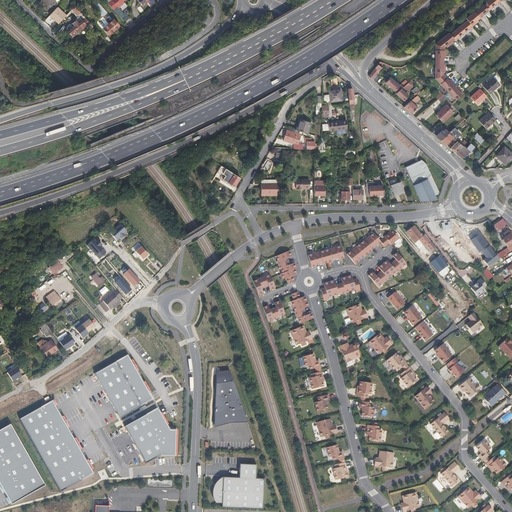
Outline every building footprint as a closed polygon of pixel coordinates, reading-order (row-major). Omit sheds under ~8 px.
[(110,0),(107,2),(112,8),(121,0),(110,0)] [(492,10),(496,7),(498,5),(497,4),(499,2),(497,0),(488,0),(485,3),(491,9),(492,10)] [(106,12),(96,1),(91,4),(101,16),(113,30),(118,26),(113,18),(110,21),(104,14),(106,12)] [(92,25),(74,5),(71,8),(78,16),(75,18),(76,20),(73,22),(75,25),(68,31),(73,36),(85,25),(88,29),(92,25)] [(488,11),(483,5),(474,12),(480,18),(482,16),(483,17),(489,12),(488,11)] [(58,23),(65,15),(56,7),(49,14),(58,23)] [(480,18),(474,12),(466,19),(467,20),(472,26),(478,21),(477,20),(480,18)] [(113,30),(101,16),(99,18),(105,25),(102,27),(108,34),(113,30)] [(471,30),(470,29),(472,26),(467,20),(458,27),(465,35),(471,30)] [(459,40),(461,38),(465,35),(458,27),(450,34),(454,39),(455,41),(458,39),(459,40)] [(451,42),(454,39),(450,34),(449,33),(440,40),(445,46),(447,48),(452,43),(451,42)] [(445,46),(440,40),(435,44),(443,48),(445,46)] [(445,58),(445,50),(443,50),(435,50),(435,61),(443,61),(443,58),(445,58)] [(445,72),(445,65),(443,65),(443,61),(435,61),(435,72),(443,72),(445,72)] [(370,77),(380,65),(377,63),(367,74),(370,77)] [(440,84),(446,79),(443,75),(435,79),(440,84)] [(352,102),(350,87),(351,87),(350,81),(344,76),(344,77),(344,82),(348,108),(352,108),(351,102),(352,102)] [(395,91),(406,81),(403,78),(398,83),(397,81),(396,82),(392,78),(391,78),(388,76),(384,81),(395,91)] [(489,94),(500,85),(493,77),(483,86),(489,94)] [(455,85),(450,80),(448,81),(446,79),(440,84),(448,92),(454,86),(455,85)] [(403,90),(410,84),(409,83),(407,80),(406,81),(395,91),(394,91),(401,98),(406,93),(403,90)] [(463,93),(457,87),(456,89),(454,86),(448,92),(455,100),(463,93)] [(338,97),(337,89),(326,90),(326,98),(338,97)] [(436,97),(441,93),(436,89),(435,90),(436,92),(433,95),(435,98),(436,97)] [(477,105),(487,96),(480,89),(470,97),(477,105)] [(415,105),(412,102),(418,97),(415,93),(413,95),(401,105),(409,112),(415,105)] [(452,110),(449,107),(450,106),(447,103),(446,104),(444,102),(439,107),(440,108),(434,113),(440,120),(446,115),(452,110)] [(486,129),(495,121),(488,113),(479,121),(486,129)] [(345,125),(344,116),(326,118),(327,127),(345,125)] [(305,131),(308,121),(297,117),(294,128),(305,131)] [(461,129),(454,123),(452,125),(459,131),(461,129)] [(453,138),(459,131),(452,125),(447,130),(439,138),(444,143),(450,136),(453,138)] [(439,138),(447,130),(443,126),(440,129),(440,128),(434,134),(439,138)] [(285,128),(282,138),(292,142),(292,141),(296,142),(299,133),(295,132),(295,131),(285,128)] [(483,139),(476,132),(472,135),(479,143),(483,139)] [(453,151),(461,143),(463,140),(461,138),(459,141),(456,138),(448,146),(453,151)] [(312,148),(313,139),(305,139),(305,147),(312,148)] [(468,149),(464,145),(461,143),(453,151),(460,157),(468,149)] [(505,164),(511,156),(511,153),(504,147),(496,156),(505,164)] [(410,181),(419,200),(435,198),(434,196),(437,194),(438,191),(424,162),(420,158),(403,165),(410,181)] [(238,176),(220,165),(216,171),(219,173),(221,171),(224,173),(222,178),(233,185),(238,176)] [(307,178),(294,178),(293,187),(307,187),(307,178)] [(398,181),(389,185),(392,194),(401,191),(398,181)] [(275,193),(275,183),(259,183),(259,193),(275,193)] [(323,193),(323,185),(312,184),(312,193),(323,193)] [(381,194),(380,185),(363,186),(363,196),(373,195),(381,194)] [(340,188),(340,199),(348,199),(348,190),(347,190),(347,188),(340,188)] [(361,199),(361,190),(351,190),(351,199),(361,199)] [(499,230),(507,224),(502,219),(494,225),(499,230)] [(414,242),(422,236),(414,226),(407,232),(414,242)] [(392,230),(389,233),(384,237),(389,242),(390,245),(399,238),(392,230)] [(511,250),(511,236),(508,230),(503,233),(502,232),(501,233),(500,238),(502,239),(508,248),(499,254),(497,252),(495,253),(499,259),(511,250)] [(370,250),(376,245),(377,246),(381,243),(379,241),(373,233),(369,236),(362,240),(363,241),(355,247),(355,246),(348,251),(349,252),(345,255),(353,265),(357,262),(357,261),(362,256),(363,257),(371,251),(370,250)] [(427,236),(426,236),(422,239),(431,251),(436,248),(427,236)] [(389,242),(384,237),(379,241),(381,243),(384,246),(389,242)] [(142,246),(136,251),(143,260),(149,255),(142,246)] [(342,259),(338,247),(334,248),(326,250),(318,253),(317,252),(310,255),(306,256),(309,268),(309,269),(314,267),(314,266),(321,264),(321,265),(330,262),(337,260),(342,259)] [(291,265),(288,258),(293,257),(291,251),(277,257),(279,262),(278,262),(281,270),(281,269),(283,273),(281,274),(283,279),(286,278),(289,285),(295,282),(293,276),(297,274),(296,269),(297,269),(295,263),(291,265)] [(397,253),(393,256),(392,256),(395,260),(389,265),(386,261),(378,268),(380,272),(374,276),(372,272),(367,276),(376,287),(380,284),(381,284),(387,279),(386,279),(395,272),(395,273),(402,268),(401,267),(405,264),(397,253)] [(438,273),(446,266),(439,256),(430,263),(438,273)] [(57,266),(60,264),(56,260),(48,267),(51,272),(53,270),(54,271),(58,268),(57,266)] [(472,264),(459,271),(462,276),(475,270),(472,264)] [(129,268),(123,274),(134,285),(140,279),(129,268)] [(95,273),(91,276),(98,285),(105,280),(102,276),(99,278),(95,273)] [(121,276),(115,282),(126,294),(132,289),(121,276)] [(258,296),(263,294),(263,292),(262,290),(269,287),(269,289),(270,291),(276,289),(270,276),(265,278),(265,277),(258,280),(258,281),(253,283),(258,296)] [(321,283),(323,288),(318,289),(322,302),(326,300),(326,298),(336,295),(336,296),(344,294),(343,293),(353,290),(354,293),(359,292),(355,279),(351,280),(350,276),(339,279),(341,283),(334,285),(332,280),(321,283)] [(485,290),(483,287),(486,285),(481,279),(477,282),(477,283),(471,288),(477,296),(485,290)] [(112,292),(119,300),(122,297),(115,289),(112,292)] [(110,290),(101,298),(103,300),(110,309),(113,311),(122,303),(119,300),(112,292),(110,290)] [(398,290),(388,299),(397,310),(407,301),(398,290)] [(306,296),(302,298),(299,292),(292,295),(295,301),(292,302),(296,312),(295,312),(298,319),(299,319),(301,324),(315,318),(313,313),(308,315),(306,308),(310,306),(306,296)] [(52,297),(48,300),(52,305),(59,300),(56,294),(55,295),(54,293),(50,295),(52,297)] [(110,309),(103,300),(99,304),(106,312),(110,309)] [(286,315),(280,301),(275,303),(276,307),(277,308),(270,310),(269,309),(268,306),(263,308),(268,322),(273,320),(273,321),(281,318),(280,317),(286,315)] [(42,303),(38,307),(42,312),(47,309),(42,303)] [(366,318),(363,310),(360,311),(357,304),(344,309),(346,315),(350,324),(354,322),(355,325),(359,324),(358,321),(366,318)] [(421,318),(411,306),(403,313),(410,322),(409,322),(411,325),(421,318)] [(486,328),(476,316),(471,321),(475,325),(474,326),(472,326),(469,328),(475,336),(477,336),(481,333),(481,332),(486,328)] [(95,318),(90,321),(95,327),(99,325),(95,318)] [(88,319),(82,323),(88,332),(94,327),(88,319)] [(423,322),(415,329),(425,341),(433,335),(423,322)] [(45,323),(40,326),(46,336),(51,333),(45,323)] [(82,323),(75,328),(83,338),(89,334),(88,332),(82,323)] [(310,331),(307,332),(305,326),(291,331),(297,346),(302,344),(303,347),(307,345),(306,342),(314,339),(310,331)] [(385,337),(383,339),(378,334),(367,343),(377,355),(381,352),(382,354),(386,352),(384,349),(390,344),(385,337)] [(69,336),(60,341),(65,349),(74,344),(69,336)] [(511,357),(511,343),(510,342),(511,341),(508,337),(499,345),(508,355),(509,355),(511,358),(511,357)] [(51,339),(41,346),(47,355),(57,348),(51,339)] [(157,352),(149,342),(148,343),(137,351),(145,361),(156,353),(157,352)] [(353,344),(347,346),(345,343),(338,346),(344,363),(358,357),(355,348),(358,347),(356,342),(353,343),(353,344)] [(436,357),(438,359),(441,363),(442,363),(451,357),(442,345),(433,351),(437,356),(436,357)] [(127,354),(95,372),(120,415),(152,397),(127,354)] [(402,369),(406,366),(404,365),(405,364),(400,359),(398,356),(397,357),(394,354),(385,361),(392,370),(394,369),(396,371),(401,368),(402,369)] [(319,368),(317,362),(314,362),(312,355),(300,358),(303,368),(307,366),(308,371),(313,369),(314,372),(319,370),(318,368),(319,368)] [(455,358),(447,365),(450,369),(448,371),(455,379),(464,372),(457,364),(459,362),(455,358)] [(416,380),(413,377),(414,376),(408,368),(407,368),(406,366),(402,369),(403,371),(399,375),(401,377),(399,379),(406,388),(416,380)] [(16,367),(8,372),(13,381),(22,376),(16,367)] [(322,387),(321,383),(322,383),(320,372),(319,373),(319,370),(314,372),(314,374),(308,375),(309,379),(307,379),(310,391),(322,387)] [(227,376),(213,378),(210,420),(210,428),(242,424),(227,376)] [(473,394),(478,391),(478,390),(480,389),(476,385),(474,386),(468,378),(458,387),(462,392),(464,391),(466,393),(465,394),(468,398),(469,398),(473,394)] [(369,395),(370,384),(358,383),(358,387),(356,387),(355,397),(359,397),(359,400),(364,400),(364,398),(366,398),(366,395),(369,395)] [(497,399),(505,392),(498,385),(484,398),(491,406),(497,400),(497,399)] [(433,402),(427,395),(430,393),(425,387),(423,389),(422,386),(418,389),(420,391),(413,397),(423,410),(433,402)] [(326,410),(324,403),(328,402),(326,396),(321,397),(320,394),(316,395),(317,398),(315,399),(317,403),(312,404),(315,414),(326,410)] [(51,400),(19,418),(61,490),(92,472),(51,400)] [(371,418),(372,408),(368,408),(369,403),(364,403),(364,400),(359,400),(359,402),(358,402),(357,409),(361,409),(360,417),(371,418)] [(160,455),(175,456),(176,430),(171,429),(158,408),(125,426),(146,463),(160,455)] [(501,419),(505,423),(511,416),(511,413),(509,411),(501,419)] [(447,432),(441,424),(448,419),(443,413),(434,420),(432,418),(429,420),(431,423),(429,424),(440,438),(447,432)] [(336,434),(334,426),(330,426),(329,420),(314,424),(318,439),(323,437),(324,440),(328,439),(328,436),(336,434)] [(10,423),(0,428),(0,483),(11,503),(44,485),(10,423)] [(379,442),(380,431),(377,430),(377,427),(375,427),(375,424),(371,423),(371,426),(366,426),(365,435),(366,435),(366,437),(368,437),(368,441),(379,442)] [(490,453),(487,450),(490,447),(484,440),(475,447),(480,453),(477,455),(482,460),(484,462),(487,458),(486,456),(490,453)] [(342,459),(341,452),(337,453),(335,446),(324,449),(327,458),(331,457),(332,462),(337,460),(338,462),(342,461),(342,459)] [(390,469),(392,453),(378,452),(377,459),(374,458),(373,466),(381,467),(381,471),(385,471),(385,468),(390,469)] [(496,474),(505,466),(498,457),(496,459),(493,456),(489,460),(487,458),(484,462),(485,463),(485,464),(489,469),(492,472),(493,470),(496,474)] [(346,473),(345,470),(344,463),(343,463),(342,461),(338,462),(338,465),(333,466),(334,469),(331,470),(334,481),(346,478),(345,474),(346,473)] [(458,481),(451,474),(458,468),(453,462),(445,470),(443,467),(439,470),(441,473),(440,474),(451,487),(458,481)] [(215,510),(257,511),(258,481),(250,481),(250,467),(234,466),(233,480),(217,480),(217,482),(214,482),(211,486),(209,489),(212,491),(211,505),(216,505),(215,510)] [(511,476),(511,477),(509,474),(507,476),(505,473),(502,476),(504,479),(500,482),(506,489),(507,488),(508,490),(510,488),(511,490),(511,476)] [(474,502),(480,497),(476,492),(475,491),(472,493),(468,488),(457,497),(467,509),(471,505),(473,508),(476,505),(474,502)] [(401,496),(403,503),(400,504),(401,511),(403,511),(410,510),(410,511),(415,511),(414,509),(419,508),(415,493),(401,496)] [(105,508),(93,508),(92,511),(106,511),(107,503),(105,503),(105,508)]
